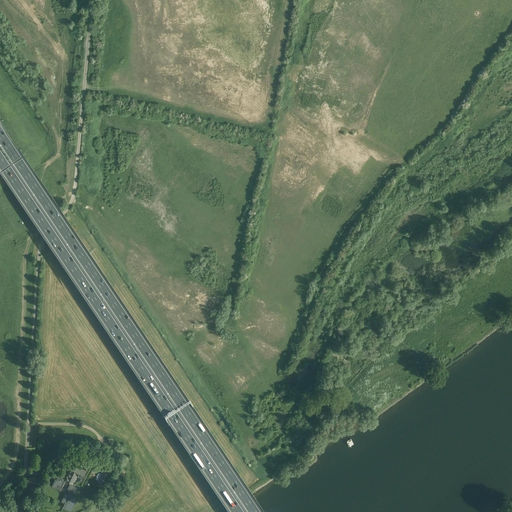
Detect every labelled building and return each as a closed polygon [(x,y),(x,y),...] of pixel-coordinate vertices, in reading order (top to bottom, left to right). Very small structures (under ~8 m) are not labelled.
[(77,455),(74,461),(89,468),(92,463),(77,455)] [(93,457),(91,462),(96,464),(103,468),(105,463),(98,460),(93,457)] [(105,463),(97,480),(105,484),(113,467),(105,463)] [(58,476),(56,481),(63,484),(65,480),(70,482),(67,489),(69,490),(67,495),(65,494),(61,501),(65,503),(64,507),(71,511),(76,500),(74,499),(80,487),(74,483),(77,476),(83,478),(86,471),(72,464),(68,471),(64,479),(58,476)] [(36,478),(24,479),(25,495),(37,494),(36,478)]
